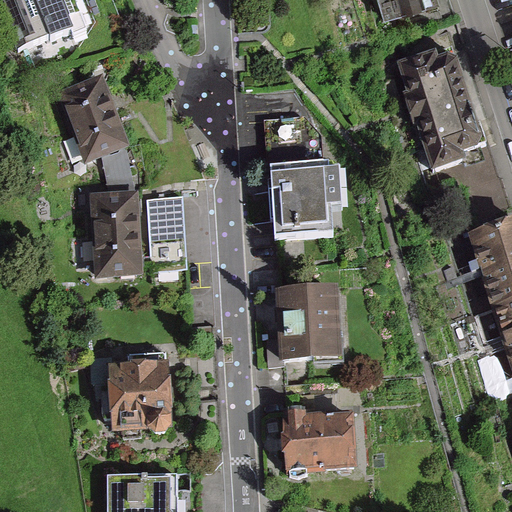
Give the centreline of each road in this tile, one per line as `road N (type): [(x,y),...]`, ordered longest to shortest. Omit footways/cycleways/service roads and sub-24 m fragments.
road 1 (residential): [(241,486),(222,118)]
road 2 (residential): [(222,118),(197,106),(150,0)]
road 3 (residential): [(511,118),(476,0)]
